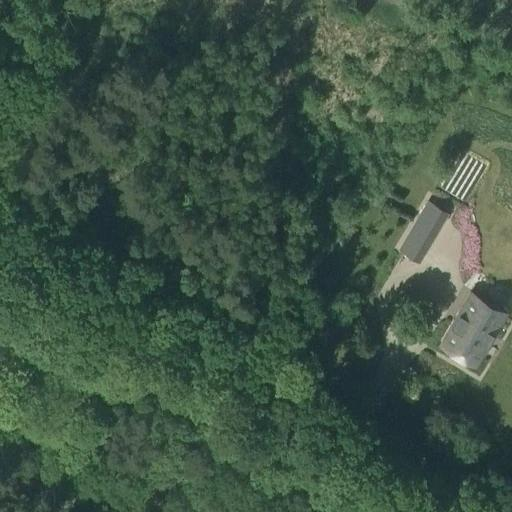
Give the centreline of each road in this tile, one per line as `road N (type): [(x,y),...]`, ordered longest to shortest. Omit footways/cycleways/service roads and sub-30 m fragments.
road 1 (track): [(288,494),(256,433),(105,350),(44,356)]
road 2 (track): [(44,356),(288,494)]
